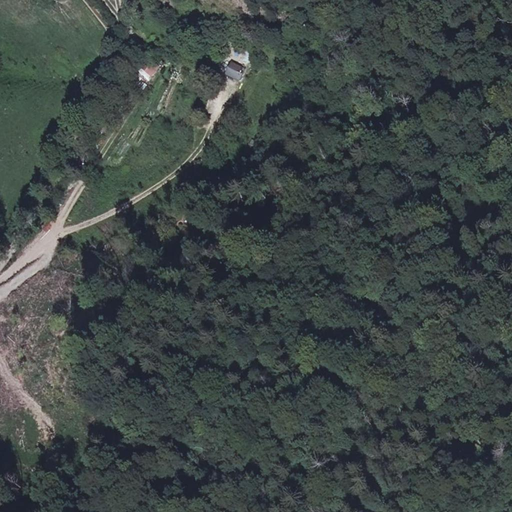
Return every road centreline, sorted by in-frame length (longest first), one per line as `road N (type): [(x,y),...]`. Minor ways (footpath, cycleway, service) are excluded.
road 1 (track): [(0,275),(132,48),(84,0)]
road 2 (track): [(4,270),(179,175),(209,134),(231,82)]
